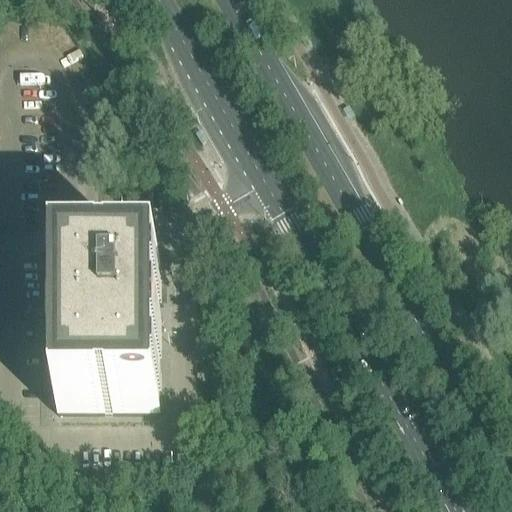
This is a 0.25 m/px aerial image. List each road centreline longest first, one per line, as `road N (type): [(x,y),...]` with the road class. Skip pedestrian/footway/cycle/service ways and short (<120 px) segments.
road 1 (primary): [(157,0),(458,511)]
road 2 (primary): [(511,488),(228,0)]
